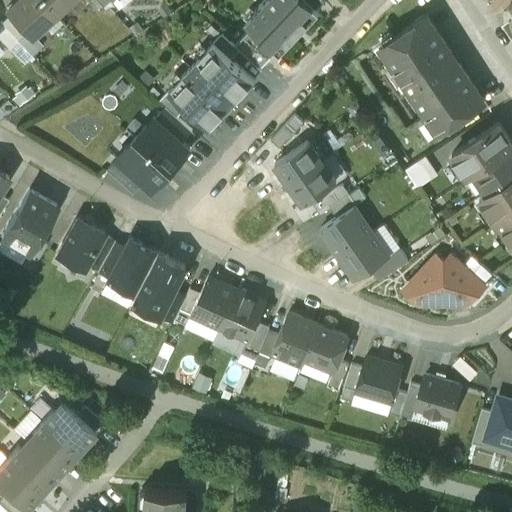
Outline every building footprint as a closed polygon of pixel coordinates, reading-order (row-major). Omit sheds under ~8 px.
[(42,27),(55,15),(40,0),(15,0),(5,10),(29,36),(41,26),(42,27)] [(66,2),(68,0),(40,0),(55,15),(68,3),(66,2)] [(104,2),(102,0),(85,0),(95,10),(104,2)] [(265,0),(245,21),(251,26),(276,50),(279,52),(294,37),(293,36),(298,30),(266,0),(265,0)] [(266,0),(298,30),(303,24),(304,25),(319,10),(316,7),(308,0),(266,0)] [(426,14),(379,46),(437,132),(484,101),(426,14)] [(276,50),(251,26),(235,44),(261,69),(262,68),(260,67),(276,50)] [(221,33),(214,41),(231,57),(239,49),(221,33)] [(214,41),(191,65),(232,104),(254,79),(231,57),(214,41)] [(191,65),(168,90),(185,106),(209,127),(232,104),(191,65)] [(177,115),(185,106),(168,90),(160,98),(177,115)] [(166,105),(155,116),(182,141),(192,130),(166,105)] [(304,121),(295,113),(271,139),(279,147),(304,121)] [(154,115),(135,136),(170,169),(190,148),(182,141),(155,116),(154,115)] [(511,148),(511,143),(498,122),(451,153),(467,178),(473,174),(511,148)] [(135,136),(115,156),(117,158),(143,182),(151,190),(170,169),(135,136)] [(321,159),(308,139),(275,162),(288,182),(321,159)] [(511,174),(511,148),(473,174),(485,192),(511,174)] [(424,156),(405,169),(417,188),(437,174),(424,156)] [(143,182),(117,158),(107,169),(133,193),(143,182)] [(321,159),(288,182),(303,203),(336,181),(321,159)] [(0,190),(8,177),(0,171),(0,190)] [(511,210),(511,174),(485,192),(480,196),(496,221),(511,210)] [(336,217),(354,205),(366,197),(359,187),(329,207),(336,217)] [(36,238),(56,205),(29,189),(0,236),(28,252),(36,238)] [(0,213),(9,199),(0,194),(0,213)] [(338,254),(372,231),(354,205),(336,217),(320,228),(338,254)] [(511,210),(496,221),(511,245),(511,210)] [(76,218),(56,255),(58,256),(60,262),(67,266),(74,264),(84,270),(87,263),(103,235),(104,233),(76,218)] [(389,256),(372,231),(338,254),(354,279),(370,268),(389,256)] [(113,240),(103,235),(87,263),(98,268),(113,240)] [(125,246),(108,278),(107,280),(135,294),(157,252),(129,237),(125,246)] [(47,244),(36,238),(28,252),(21,264),(32,270),(47,244)] [(113,240),(98,268),(96,272),(108,278),(125,246),(113,240)] [(400,248),(389,256),(370,268),(378,280),(408,260),(400,248)] [(186,267),(157,252),(135,294),(132,302),(161,317),(174,290),(186,267)] [(471,294),(476,294),(485,285),(483,283),(472,273),(451,254),(444,261),(437,254),(408,285),(422,298),(427,293),(439,303),(468,304),(468,297),(471,294)] [(472,273),(483,283),(492,273),(481,263),(472,273)] [(236,290),(207,277),(190,314),(219,328),(236,290)] [(185,325),(200,292),(189,288),(174,320),(185,325)] [(185,296),(174,290),(161,317),(172,322),(185,296)] [(236,290),(219,328),(247,340),(256,321),(264,303),(236,290)] [(303,360),(317,325),(288,313),(278,336),(272,352),(301,365),(303,360)] [(269,327),(256,321),(247,340),(241,353),(254,359),(269,327)] [(347,338),(317,325),(303,360),(333,372),(338,360),(347,338)] [(278,336),(267,331),(254,364),(265,369),(272,352),(278,336)] [(402,368),(365,357),(362,368),(355,391),(392,402),(395,390),(402,368)] [(333,372),(327,386),(339,391),(349,364),(338,360),(333,372)] [(362,368),(351,364),(341,399),(352,402),(355,391),(362,368)] [(460,385),(425,375),(421,386),(415,409),(449,419),(460,385)] [(415,409),(421,386),(410,383),(399,417),(411,421),(415,409)] [(406,394),(395,390),(392,402),(388,413),(400,417),(406,394)] [(493,412),(485,438),(511,446),(511,400),(497,396),(493,412)] [(41,419),(73,447),(81,437),(86,441),(95,431),(94,431),(76,415),(63,403),(56,411),(51,407),(41,419)] [(76,415),(94,431),(102,422),(84,406),(76,415)] [(482,446),(485,438),(493,412),(482,408),(471,443),(482,446)] [(29,442),(60,470),(69,460),(64,456),(73,447),(41,419),(31,430),(36,434),(29,442)] [(7,457),(39,485),(47,475),(52,480),(60,470),(29,442),(22,450),(17,446),(7,457)] [(0,485),(7,492),(25,508),(26,509),(35,499),(30,495),(39,485),(7,457),(0,465),(0,470),(2,472),(0,474),(0,485)] [(185,511),(187,492),(187,491),(146,488),(146,490),(145,506),(147,506),(146,511),(185,511)] [(7,492),(0,500),(0,501),(11,511),(21,511),(25,508),(7,492)]
